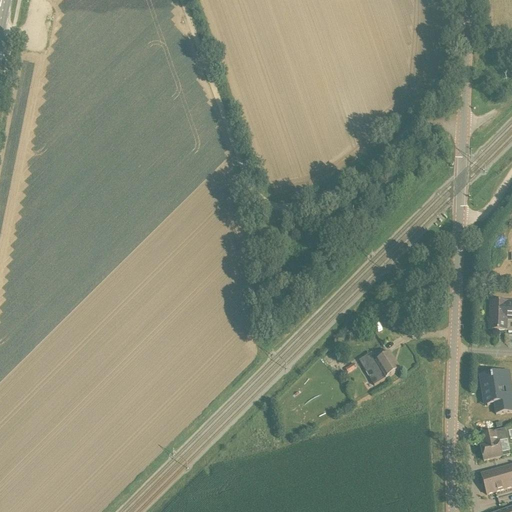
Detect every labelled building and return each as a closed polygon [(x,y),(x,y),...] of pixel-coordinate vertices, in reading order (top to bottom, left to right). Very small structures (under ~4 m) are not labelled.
[(507,331),(507,321),(511,321),(511,303),(508,303),(491,302),(490,331),(507,331)] [(368,357),(359,362),(375,387),(400,370),(390,354),(373,365),(368,357)] [(354,365),(345,370),(348,374),(356,369),(354,365)] [(496,416),(511,413),(511,402),(506,403),(503,379),(493,381),(492,377),(483,378),(487,408),(494,407),(496,416)] [(484,463),(494,460),(502,458),(498,443),(506,441),(504,432),(495,434),(481,438),(483,447),(480,447),(484,463)] [(511,466),(481,476),(487,497),(511,488),(511,466)]
